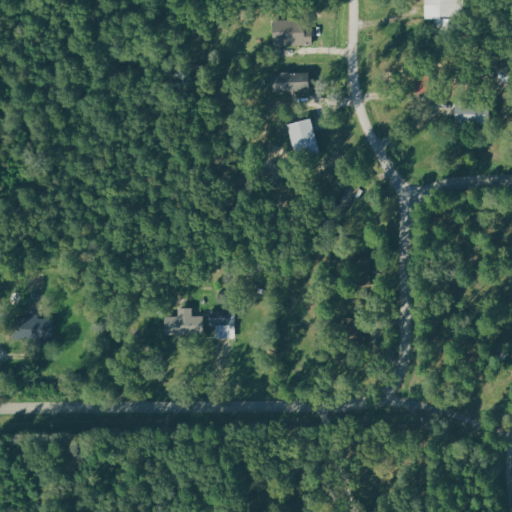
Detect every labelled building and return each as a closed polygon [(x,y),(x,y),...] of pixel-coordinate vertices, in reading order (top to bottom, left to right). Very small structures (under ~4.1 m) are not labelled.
[(457,0),(425,0),(425,18),(457,19),(457,0)] [(312,21),(273,20),(272,45),(311,47),(312,21)] [(307,92),(307,73),(270,73),(271,93),(307,92)] [(429,97),(434,83),(420,78),(415,91),(429,97)] [(489,108),(457,107),(457,122),(488,123),(489,108)] [(319,153),(311,119),(286,124),(294,159),(319,153)] [(52,319),(38,318),(39,305),(30,304),(30,318),(20,317),(19,338),(51,339),(52,319)] [(165,335),(204,334),(204,316),(193,316),(193,308),(179,308),(179,316),(164,317),(165,335)] [(217,339),(236,339),(237,311),(209,310),(209,326),(217,326),(217,339)]
